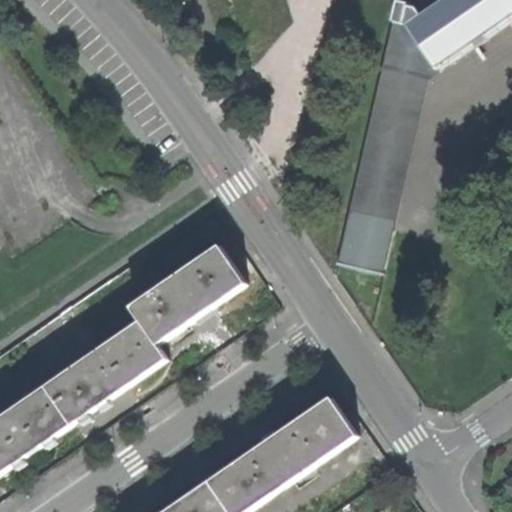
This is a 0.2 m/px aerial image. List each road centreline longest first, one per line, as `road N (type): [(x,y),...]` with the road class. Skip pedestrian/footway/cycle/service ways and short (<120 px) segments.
road 1 (residential): [(335,324),(104,0)]
road 2 (residential): [(63,511),(335,324)]
road 3 (residential): [(430,467),(335,324)]
